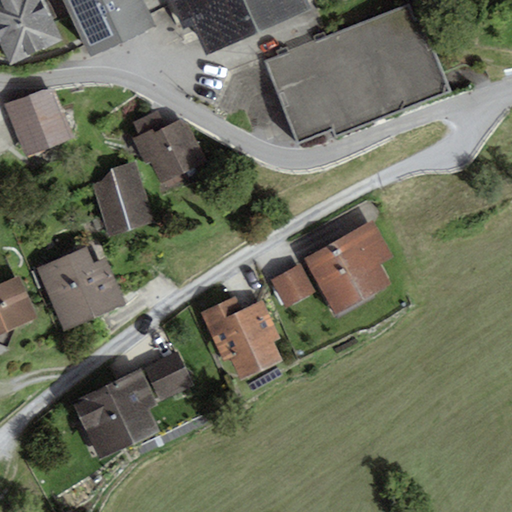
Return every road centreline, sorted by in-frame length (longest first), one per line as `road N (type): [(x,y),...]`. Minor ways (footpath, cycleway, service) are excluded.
road 1 (residential): [(472,101),(464,134),(358,189),(189,295),(0,445)]
road 2 (residential): [(0,81),(108,75),(247,144),(307,159),(472,101)]
